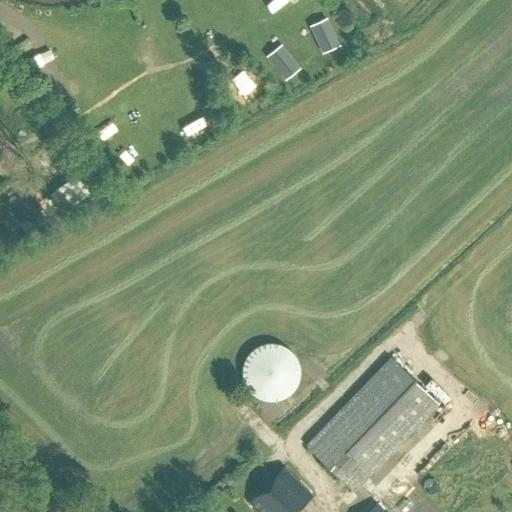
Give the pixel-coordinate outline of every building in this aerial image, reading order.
[(339,45),(326,17),(309,25),(322,52),(339,45)] [(299,67),(281,44),(266,55),(285,79),(299,67)] [(83,169),(49,193),(62,210),(95,186),(83,169)] [(266,344),(245,368),(270,389),(291,366),(266,344)] [(362,470),(374,481),(439,413),(387,364),(304,451),(334,479),(346,466),(357,476),(362,470)] [(447,426),(373,494),(390,511),(393,511),(465,446),(447,426)] [(511,462),(495,476),(511,496),(511,462)] [(297,511),(314,496),(285,467),(249,501),(259,511),(297,511)] [(455,488),(417,511),(463,511),(468,509),(455,488)] [(344,511),(384,511),(364,492),(344,511)]
